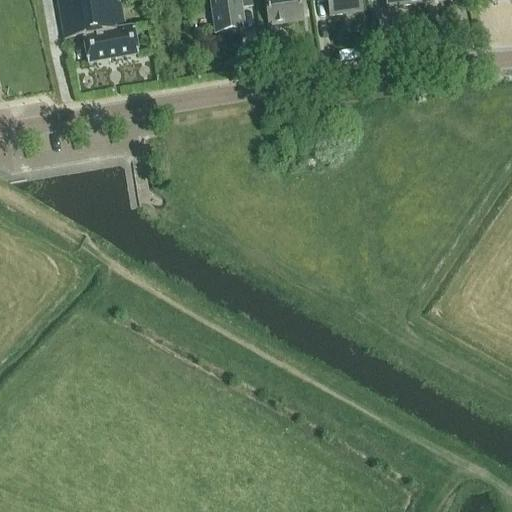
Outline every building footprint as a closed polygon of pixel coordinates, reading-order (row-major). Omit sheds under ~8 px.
[(57,0),(64,42),(82,39),(87,66),(137,57),(132,29),(125,30),(122,13),(121,14),(119,0),(57,0)] [(241,11),(251,9),(249,0),(210,0),(216,37),(245,32),(241,11)] [(265,0),(270,27),(303,21),(299,0),(265,0)] [(325,0),(328,18),(362,13),(360,0),(325,0)] [(386,0),(388,10),(418,5),(417,0),(386,0)]
